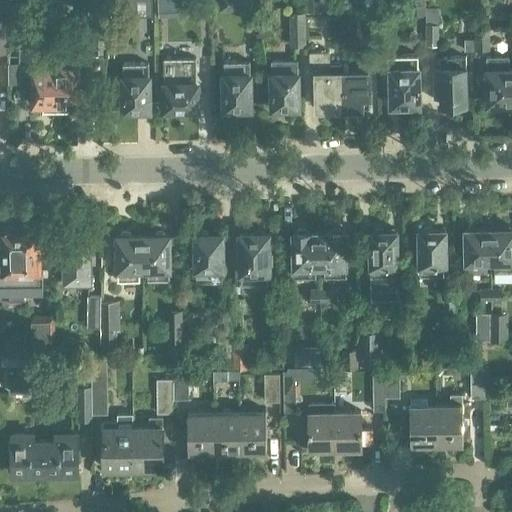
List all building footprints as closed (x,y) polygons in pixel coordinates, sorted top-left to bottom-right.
[(114,0),(115,15),(129,14),(128,0),(114,0)] [(158,0),(160,16),(211,14),(210,0),(158,0)] [(217,0),(218,13),(256,10),(255,0),(217,0)] [(306,0),(307,13),(320,13),(319,0),(306,0)] [(425,0),(408,0),(409,18),(426,18),(425,0)] [(291,47),(305,46),(304,13),(290,13),(291,47)] [(427,25),(427,46),(438,46),(439,25),(427,25)] [(488,29),(475,30),(475,52),(489,51),(488,29)] [(56,112),(56,68),(42,68),(40,58),(32,58),(32,50),(19,50),(20,86),(32,85),(32,106),(43,106),(43,112),(56,112)] [(339,107),(345,107),(343,73),(331,73),(331,64),(330,52),(310,52),(310,65),(318,65),(318,108),(331,107),(333,110),(338,109),(339,107)] [(387,68),(387,83),(391,83),(391,105),(404,105),(407,108),(414,108),(416,105),(420,105),(419,68),(418,68),(418,56),(387,56),(387,68)] [(69,68),(56,68),(56,112),(69,112),(69,106),(79,106),(79,85),(92,85),(91,57),(71,57),(69,68)] [(466,58),(441,58),(434,59),(435,96),(440,95),(440,105),(454,104),(454,108),(464,107),(464,104),(468,104),(467,68),(466,68),(466,58)] [(502,104),(511,103),(511,69),(509,69),(509,58),(487,58),(488,104),(492,104),(494,107),(500,107),(502,104)] [(287,108),(300,108),(299,73),(298,73),(298,61),(272,62),(272,77),(270,79),(270,87),(272,88),(273,108),(276,108),(279,112),(285,112),(287,108)] [(239,109),(251,109),(251,63),(225,63),(224,75),(224,78),(221,80),(221,87),(224,89),(225,109),(228,109),(230,111),(237,111),(239,109)] [(343,73),(345,107),(348,107),(350,109),(355,109),(357,107),(369,106),(369,64),(356,64),(356,72),(343,73)] [(147,65),(135,65),(122,65),(123,96),(112,96),(113,109),(123,109),(123,111),(126,110),(128,114),(135,114),(138,110),(150,110),(148,77),(147,77),(147,65)] [(185,112),(196,112),(196,109),(198,109),(198,82),(196,82),(196,71),(164,72),(165,83),(163,83),(164,110),(167,110),(167,112),(178,112),(177,110),(185,110),(185,112)] [(490,230),(491,263),(494,262),(495,273),(511,272),(511,229),(510,227),(503,227),(501,230),(490,230)] [(420,263),(420,277),(446,277),(446,231),(434,231),(431,228),(424,229),(422,231),(419,232),(420,252),(417,254),(417,261),(420,263)] [(491,263),(490,230),(479,230),(477,228),(470,228),(468,231),(465,231),(466,249),(463,251),(463,258),(466,260),(466,274),(487,273),(487,263),(491,263)] [(368,279),(398,278),(397,232),(385,232),(383,229),(376,229),(374,232),(370,232),(371,253),(368,255),(368,262),(371,264),(371,267),(368,267),(368,279)] [(0,230),(0,243),(0,274),(0,296),(43,296),(43,273),(39,273),(38,230),(0,230)] [(319,267),(319,233),(307,233),(305,230),(298,231),(296,233),(293,233),(294,254),(291,256),(291,263),(294,265),(294,279),(316,279),(316,267),(319,267)] [(319,233),(319,267),(324,267),(324,279),(346,278),(346,264),(349,262),(349,255),(346,253),(346,233),(342,233),(340,230),(333,230),(331,233),(319,233)] [(241,287),(270,286),(270,265),(273,265),(273,255),(270,255),(269,234),(266,234),(264,231),(257,231),(255,234),(240,234),(241,240),(235,240),(235,263),(241,263),(241,287)] [(196,283),(223,283),(223,269),(224,269),(223,235),(210,235),(208,232),(202,233),(199,235),(196,236),(196,253),(191,253),(191,267),(196,267),(196,283)] [(140,270),(144,270),(143,236),(131,236),(129,233),(123,233),(120,236),(117,236),(118,282),(140,282),(140,270)] [(143,236),(144,270),(147,270),(148,282),(169,282),(169,236),(166,236),(164,233),(157,233),(155,236),(143,236)] [(64,284),(92,283),(91,237),(63,237),(64,284)] [(320,291),(320,304),(331,304),(331,290),(320,291)] [(320,304),(320,291),(310,291),(311,304),(320,304)] [(491,302),(491,291),(481,291),(481,302),(491,302)] [(491,291),(491,302),(502,301),(502,291),(491,291)] [(88,296),(88,328),(101,328),(101,303),(101,298),(101,296),(88,296)] [(101,329),(100,347),(115,347),(114,331),(119,331),(119,303),(101,303),(101,328),(101,329)] [(35,347),(42,347),(56,346),(55,313),(34,313),(35,347)] [(180,313),(166,314),(167,354),(181,353),(180,313)] [(492,316),(492,344),(507,343),(508,314),(492,316)] [(232,330),(221,330),(221,361),(233,360),(232,330)] [(359,367),(382,366),(382,334),(360,334),(359,367)] [(234,343),(234,370),(249,366),(249,343),(234,343)] [(482,364),(482,347),(459,347),(459,364),(482,364)] [(311,350),(311,365),(321,365),(321,349),(311,350)] [(358,370),(358,350),(341,350),(342,370),(358,370)] [(2,365),(25,365),(25,352),(2,352),(2,365)] [(472,400),(486,400),(485,369),(472,369),(472,400)] [(386,370),(386,374),(386,397),(400,397),(400,370),(386,370)] [(175,400),(189,400),(189,372),(174,372),(175,400)] [(214,382),(228,381),(228,372),(214,372),(214,382)] [(266,403),(280,403),(280,374),(265,375),(266,403)] [(386,411),(386,374),(373,374),(374,411),(386,411)] [(285,413),(297,413),(296,377),(284,377),(285,413)] [(159,415),(174,414),(173,381),(158,381),(159,415)] [(45,394),(45,382),(11,383),(12,394),(45,394)] [(107,382),(93,382),(93,415),(108,415),(107,382)] [(80,422),(92,422),(91,388),(79,388),(80,422)] [(437,404),(437,445),(439,445),(463,444),(463,445),(465,445),(464,397),(450,397),(450,404),(437,404)] [(413,445),(437,445),(437,404),(428,404),(428,401),(412,401),(412,404),(411,405),(412,446),(413,446),(413,445)] [(335,412),(335,449),(336,449),(337,449),(346,449),(347,449),(362,448),(362,446),(372,445),(372,429),(362,429),(361,411),(335,412)] [(215,453),(215,412),(188,413),(189,453),(215,453)] [(215,412),(215,453),(241,453),(241,412),(215,412)] [(241,412),(241,453),(267,453),(267,412),(241,412)] [(335,449),(335,412),(310,412),(310,430),(303,430),(299,435),(299,443),(304,448),(311,448),(311,450),(326,449),(335,449)] [(164,469),(163,427),(163,417),(149,417),(149,427),(134,428),(133,428),(134,473),(151,471),(151,469),(164,469)] [(104,424),(104,427),(104,470),(117,470),(117,472),(134,473),(133,428),(134,428),(134,418),(118,418),(118,424),(104,424)] [(46,442),(46,475),(79,474),(78,434),(57,434),(57,442),(46,442)] [(13,475),(46,475),(46,442),(35,442),(34,435),(12,435),(13,475)]
